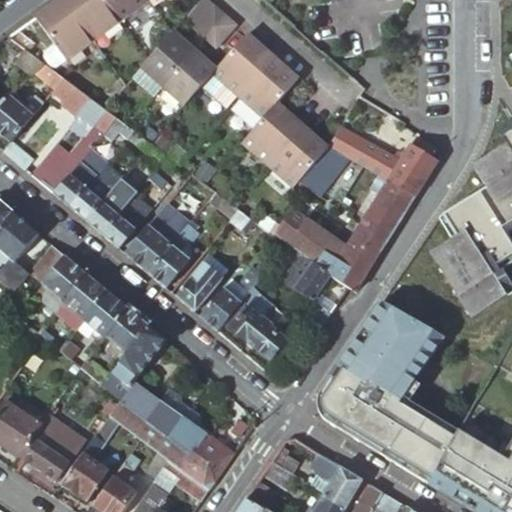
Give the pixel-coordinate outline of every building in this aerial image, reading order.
[(61,0),(50,8),(35,20),(67,62),(93,42),(62,0),(61,0)] [(62,0),(93,42),(121,22),(105,0),(62,0)] [(148,2),(146,0),(105,0),(121,22),(148,2)] [(193,30),(204,40),(205,40),(225,17),(214,7),(193,30)] [(205,40),(204,40),(215,50),(236,27),(225,17),(205,40)] [(173,32),(172,34),(149,60),(140,69),(162,88),(195,52),(173,32)] [(246,35),(215,70),(212,74),(238,97),(272,58),(246,35)] [(195,52),(162,88),(184,107),(212,74),(215,70),(195,52)] [(37,75),(47,67),(30,55),(23,64),(37,75)] [(451,242),(436,252),(475,316),(511,292),(511,290),(500,272),(498,273),(495,267),(511,256),(511,248),(505,237),(501,231),(511,224),(511,56),(508,59),(511,65),(511,135),(503,141),(507,148),(478,165),(491,187),(486,190),(443,217),(457,239),(451,242)] [(298,81),(272,58),(238,97),(263,120),(277,104),(298,81)] [(57,90),(65,81),(47,67),(37,75),(57,90)] [(104,110),(65,81),(57,90),(55,93),(68,103),(65,107),(80,118),(83,124),(93,133),(88,138),(87,138),(73,154),(70,152),(50,174),(42,167),(31,178),(54,197),(89,154),(104,136),(117,120),(104,110)] [(0,135),(11,145),(13,143),(35,117),(9,95),(6,98),(0,102),(0,135)] [(383,112),(360,97),(352,109),(377,123),(383,112)] [(277,104),(263,120),(241,144),(268,167),(303,127),(277,104)] [(397,135),(403,124),(383,112),(377,123),(397,135)] [(117,120),(104,136),(113,143),(121,133),(129,140),(135,133),(127,127),(117,120)] [(327,149),(303,127),(268,167),(292,189),(327,149)] [(150,145),(135,133),(129,140),(159,163),(158,165),(163,168),(169,160),(150,145)] [(418,134),(387,183),(415,199),(437,165),(430,161),(436,152),(435,150),(417,139),(420,135),(418,134)] [(13,143),(11,145),(3,154),(25,172),(34,161),(13,143)] [(334,147),(331,153),(337,157),(339,154),(341,151),(334,147)] [(331,153),(326,150),(304,185),(317,194),(331,172),(328,169),(333,162),(334,163),(337,157),(331,153)] [(54,197),(71,211),(98,178),(105,169),(89,154),(54,197)] [(169,160),(163,168),(166,171),(173,162),(169,160)] [(177,165),(173,162),(166,171),(170,174),(168,177),(181,188),(191,176),(177,165)] [(478,165),(472,169),(486,190),(491,187),(478,165)] [(166,183),(155,174),(150,181),(161,190),(166,183)] [(98,178),(71,211),(86,224),(114,191),(98,178)] [(121,182),(114,191),(130,205),(137,196),(121,182)] [(387,183),(366,217),(393,233),(415,199),(387,183)] [(328,194),(345,204),(348,198),(343,195),(345,193),(333,185),(328,194)] [(114,191),(86,224),(103,238),(130,205),(114,191)] [(130,205),(103,238),(119,251),(151,212),(139,201),(142,196),(139,193),(137,196),(130,205)] [(232,207),(215,194),(208,204),(233,222),(240,213),(232,207)] [(0,231),(12,214),(0,203),(0,231)] [(331,278),(342,286),(349,290),(355,295),(393,233),(366,217),(345,249),(289,210),(273,235),(288,246),(300,255),(331,278)] [(240,213),(233,222),(232,223),(242,232),(251,222),(240,213)] [(38,236),(12,214),(0,231),(0,252),(13,263),(15,265),(38,236)] [(443,217),(438,220),(451,242),(457,239),(443,217)] [(172,247),(148,276),(166,291),(190,263),(189,262),(191,260),(190,245),(198,235),(194,231),(198,227),(193,222),(172,247)] [(511,224),(501,231),(505,237),(511,232),(511,224)] [(148,228),(124,256),(148,276),(172,247),(148,228)] [(64,258),(51,247),(30,277),(43,287),(64,258)] [(475,316),(436,252),(430,256),(470,319),(475,316)] [(312,305),(331,278),(300,255),(295,262),(307,271),(299,281),(287,273),(280,282),(307,301),(312,305)] [(498,273),(500,272),(511,264),(511,256),(495,267),(498,273)] [(58,312),(85,276),(64,258),(43,287),(49,293),(44,300),(58,312)] [(0,282),(16,296),(24,285),(30,277),(15,265),(13,263),(3,275),(0,272),(0,282)] [(195,315),(223,280),(205,265),(176,299),(195,315)] [(200,319),(218,335),(267,273),(261,269),(253,278),(248,274),(230,296),(223,290),(200,319)] [(107,294),(85,276),(58,312),(56,315),(77,332),(80,330),(107,294)] [(24,285),(16,296),(9,305),(24,315),(34,302),(30,299),(35,293),(24,285)] [(349,290),(342,286),(337,294),(343,298),(349,290)] [(127,312),(107,294),(80,330),(83,332),(89,325),(107,339),(127,312)] [(267,307),(256,298),(231,330),(248,345),(248,344),(270,363),(286,344),(270,330),(272,329),(264,322),(262,324),(258,320),(267,307)] [(315,339),(330,318),(323,313),(312,305),(307,301),(292,323),(315,339)] [(428,485),(457,434),(414,407),(412,411),(405,406),(398,402),(412,382),(442,339),(380,303),(368,322),(371,323),(351,351),(349,350),(337,367),(343,371),(335,381),(330,377),(318,394),(317,399),(316,405),(317,411),(319,415),(325,423),(428,485)] [(9,305),(6,310),(20,321),(24,315),(9,305)] [(330,318),(334,311),(327,307),(323,313),(330,318)] [(6,310),(5,311),(20,321),(6,310)] [(149,330),(127,312),(107,339),(128,357),(149,330)] [(104,389),(124,405),(133,393),(130,391),(134,385),(165,344),(149,330),(128,357),(111,379),(104,389)] [(50,345),(62,354),(69,343),(58,335),(50,345)] [(511,337),(494,369),(493,370),(472,408),(511,430),(511,337)] [(62,354),(83,371),(91,361),(69,343),(62,354)] [(91,361),(83,371),(104,389),(111,379),(91,361)] [(417,386),(412,382),(398,402),(405,406),(417,386)] [(133,393),(124,405),(112,420),(120,426),(136,437),(160,404),(138,388),(137,387),(133,393)] [(159,454),(182,421),(160,404),(136,437),(143,443),(159,454)] [(0,414),(0,444),(21,459),(22,459),(43,429),(7,405),(0,414)] [(511,511),(511,430),(472,408),(457,434),(428,485),(455,502),(470,511),(511,511)] [(22,459),(21,459),(57,484),(85,444),(48,419),(43,429),(22,459)] [(120,426),(112,420),(104,430),(113,436),(120,426)] [(170,463),(183,472),(207,438),(182,421),(159,454),(170,463)] [(107,439),(101,434),(63,487),(88,505),(110,474),(95,464),(109,446),(104,442),(107,439)] [(210,492),(234,457),(207,438),(183,472),(210,492)] [(270,463),(283,470),(292,475),(299,464),(288,458),(290,454),(280,448),(270,463)] [(343,511),(348,505),(362,482),(318,455),(312,466),(315,477),(329,486),(324,494),(321,499),(342,511),(343,511)] [(202,504),(210,492),(183,472),(170,463),(162,474),(202,504)] [(277,479),(283,470),(270,463),(264,472),(277,479)] [(315,477),(310,486),(324,494),(329,486),(315,477)] [(117,479),(95,509),(99,511),(130,511),(141,496),(117,479)] [(354,509),(368,486),(362,482),(348,505),(354,509)] [(256,483),(246,498),(267,511),(278,511),(279,511),(277,511),(283,500),(256,483)] [(371,511),(382,494),(368,486),(354,509),(351,511),(371,511)] [(411,511),(382,494),(371,511),(411,511)] [(267,511),(246,498),(236,511),(267,511)] [(342,511),(321,499),(312,511),(342,511)]
